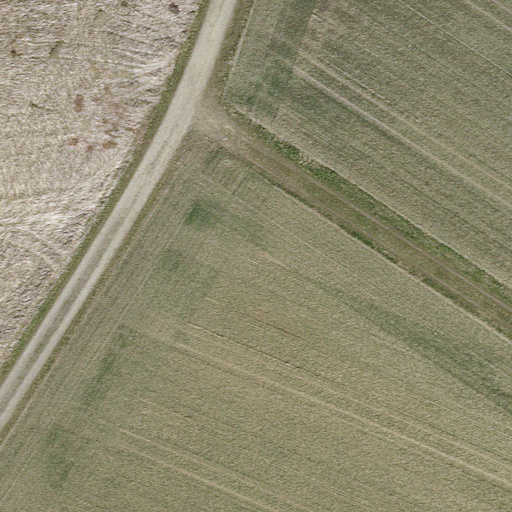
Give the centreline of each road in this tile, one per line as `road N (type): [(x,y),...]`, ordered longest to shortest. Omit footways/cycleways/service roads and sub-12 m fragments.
road 1 (track): [(226,0),(167,144),(0,408)]
road 2 (track): [(180,116),(511,331)]
